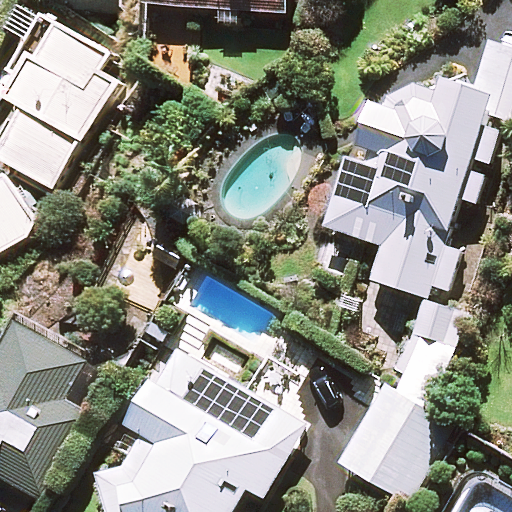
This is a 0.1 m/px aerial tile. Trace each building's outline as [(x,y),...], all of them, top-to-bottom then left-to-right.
[(150,0),(150,7),(221,10),(220,24),(241,25),(241,11),(287,14),(287,0),(150,0)] [(111,50),(65,22),(42,61),(32,55),(9,93),(30,105),(20,122),(13,118),(0,139),(0,154),(56,188),(121,80),(100,68),(111,50)] [(439,88),(406,80),(378,105),(330,225),(387,248),(362,310),(418,332),(412,346),(448,360),(466,315),(444,305),(465,252),(446,244),(464,200),(484,210),(511,124),(511,47),(494,40),(475,87),(448,76),(439,88)] [(0,253),(42,226),(3,166),(0,168),(0,253)] [(25,320),(2,358),(0,358),(0,475),(43,501),(94,415),(67,399),(90,359),(25,320)] [(148,429),(98,500),(116,511),(238,511),(251,489),(267,498),(311,421),(234,376),(246,355),(195,326),(141,426),(148,429)] [(456,426),(389,387),(344,463),(412,502),(456,426)]
